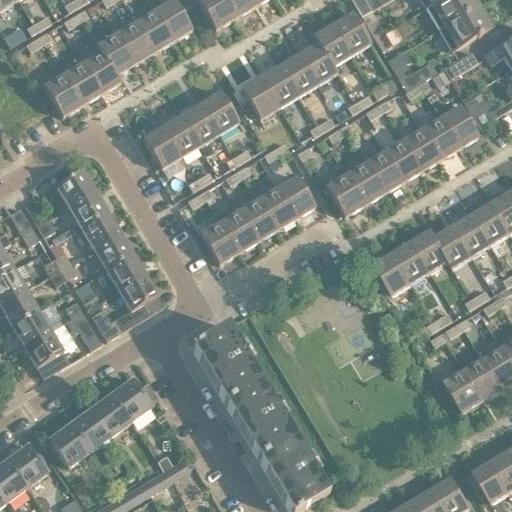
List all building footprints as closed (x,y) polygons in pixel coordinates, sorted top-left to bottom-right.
[(0,0),(0,13),(18,2),(16,0),(0,0)] [(78,9),(88,3),(86,0),(77,0),(74,2),(78,9)] [(105,9),(115,3),(113,0),(104,0),(101,2),(105,9)] [(194,0),(214,33),(234,21),(221,0),(199,0),(198,0),(194,0)] [(221,0),(234,21),(253,9),(247,0),(221,0)] [(247,0),(253,9),(268,0),(247,0)] [(348,0),(360,19),(371,13),(362,0),(348,0)] [(381,7),(376,0),(362,0),(371,13),(381,7)] [(426,0),(430,7),(425,10),(426,11),(443,0),(426,0)] [(443,0),(426,11),(431,20),(436,17),(444,29),(480,7),(478,5),(477,6),(473,0),(443,0)] [(68,15),(78,9),(74,2),(64,8),(68,15)] [(171,45),(191,33),(173,2),(153,14),(171,45)] [(480,37),(491,31),(490,28),(492,27),(486,17),(484,19),(480,11),(482,10),(480,7),(444,29),(451,41),(446,44),(452,54),(476,40),(477,41),(481,38),(480,37)] [(77,26),(88,20),(83,13),(73,19),(77,26)] [(134,25),(152,56),(171,45),(153,14),(134,25)] [(332,28),(350,58),(370,47),(351,16),(332,28)] [(40,32),(50,25),(46,19),(36,25),(40,32)] [(67,32),(77,26),(73,19),(63,25),(67,32)] [(374,41),(383,35),(376,22),(366,28),(374,41)] [(30,38),(40,32),(36,25),(26,31),(30,38)] [(115,36),(133,67),(152,56),(134,25),(115,36)] [(312,39),(316,46),(317,46),(331,70),(332,69),(350,58),(332,28),(312,39)] [(40,48),(50,42),(46,35),(36,41),(40,48)] [(381,54),(391,48),(383,35),(374,41),(381,54)] [(115,78),(116,78),(133,67),(115,36),(95,48),(100,55),(115,78)] [(30,54),(40,48),(36,41),(25,47),(30,54)] [(511,41),(484,58),(490,68),(503,60),(510,72),(511,71),(511,41)] [(317,46),(316,46),(298,57),(316,88),(336,76),(332,69),(331,70),(317,46)] [(100,55),(82,66),(100,97),(120,85),(116,78),(115,78),(100,55)] [(449,82),(477,65),(470,55),(443,71),(449,82)] [(298,57),(279,68),(297,99),(316,88),(298,57)] [(405,94),(436,75),(429,64),(399,83),(405,94)] [(82,66),(63,77),(81,108),(100,97),(82,66)] [(279,68),(260,80),(279,111),(297,99),(279,68)] [(61,120),(81,108),(63,77),(43,89),(61,120)] [(260,80),(240,92),(259,122),(279,111),(260,80)] [(396,90),(392,83),(372,95),(376,102),(396,90)] [(419,97),(429,90),(425,84),(415,90),(419,97)] [(409,103),(419,97),(415,90),(405,96),(409,103)] [(219,95),(200,107),(218,138),(238,126),(219,95)] [(361,111),(371,105),(367,98),(357,104),(361,111)] [(497,119),(502,110),(485,101),(477,106),(473,99),(463,105),(475,124),(478,130),(497,119)] [(379,116),(390,110),(385,103),(375,109),(379,116)] [(351,117),(361,111),(357,104),(347,110),(351,117)] [(218,138),(200,107),(181,118),(199,149),(218,138)] [(369,122),(379,116),(375,109),(365,116),(369,122)] [(457,152),(477,140),(459,109),(439,121),(457,152)] [(180,160),(199,149),(181,118),(162,129),(180,160)] [(324,134),(334,128),(329,121),(319,127),(324,134)] [(439,163),(457,152),(439,121),(420,132),(439,163)] [(341,139),(351,133),(347,126),(337,132),(341,139)] [(313,140),(324,134),(319,127),(309,133),(313,140)] [(180,160),(162,129),(142,141),(160,172),(180,160)] [(331,145),(341,139),(337,132),(327,139),(331,145)] [(420,174),(439,163),(420,132),(401,144),(420,174)] [(401,186),(420,174),(401,144),(382,155),(401,186)] [(280,157),(288,153),(283,146),(276,150),(280,157)] [(263,158),(267,165),(280,157),(276,150),(267,156),(263,158)] [(301,163),(311,157),(307,150),(297,157),(301,163)] [(236,167),(250,159),(246,152),(232,161),(236,167)] [(382,197),(401,186),(382,155),(364,166),(382,197)] [(236,167),(232,161),(226,164),(230,171),(236,167)] [(363,208),(382,197),(364,166),(345,178),(363,208)] [(239,182),(249,176),(245,169),(235,175),(239,182)] [(56,189),(68,210),(94,194),(82,173),(56,189)] [(202,188),(212,182),(208,175),(198,181),(202,188)] [(229,188),(239,182),(235,175),(225,181),(229,188)] [(363,208),(345,178),(325,189),(343,220),(363,208)] [(314,210),(295,179),(276,191),(294,222),(314,210)] [(192,194),(202,188),(198,181),(188,187),(192,194)] [(275,233),(294,222),(276,191),(257,202),(275,233)] [(201,205),(211,199),(207,192),(197,198),(201,205)] [(68,210),(81,231),(107,215),(94,194),(68,210)] [(491,207),(509,237),(511,235),(511,199),(510,195),(491,207)] [(191,211),(201,205),(197,198),(187,204),(191,211)] [(36,229),(47,222),(35,202),(24,208),(36,229)] [(275,233),(257,202),(238,214),(256,245),(275,233)] [(472,218),(490,249),(509,237),(491,207),(472,218)] [(21,239),(31,232),(19,211),(8,218),(21,239)] [(238,256),(256,245),(238,214),(219,225),(238,256)] [(119,236),(107,215),(81,231),(93,252),(119,236)] [(453,229),(472,260),(490,249),(472,218),(453,229)] [(43,240),(54,233),(47,222),(36,229),(43,240)] [(219,225),(199,237),(218,268),(238,256),(219,225)] [(448,265),(452,272),(472,260),(453,229),(435,240),(434,241),(448,265)] [(27,249),(38,243),(31,232),(21,239),(27,249)] [(435,240),(431,233),(411,245),(430,276),(448,265),(434,241),(435,240)] [(93,252),(105,272),(132,257),(119,236),(93,252)] [(430,276),(411,245),(392,257),(410,288),(430,276)] [(0,251),(0,279),(12,272),(0,251)] [(55,261),(53,262),(59,272),(69,266),(63,256),(55,261)] [(105,272),(118,293),(144,278),(132,257),(105,272)] [(392,257),(373,268),(391,299),(410,288),(392,257)] [(53,262),(42,268),(48,279),(59,272),(53,262)] [(59,272),(65,283),(75,276),(69,266),(59,272)] [(12,272),(0,279),(0,307),(25,293),(33,288),(28,279),(20,284),(12,272)] [(65,283),(59,272),(48,279),(55,289),(62,284),(65,283)] [(507,290),(511,286),(511,277),(503,283),(507,290)] [(141,308),(156,299),(144,278),(118,293),(130,314),(109,326),(101,313),(90,319),(105,345),(148,319),(141,308)] [(25,293),(0,307),(0,311),(11,330),(37,314),(25,293)] [(479,307),(489,300),(485,294),(475,300),(479,307)] [(86,312),(97,306),(91,295),(80,302),(86,312)] [(497,312),(507,306),(503,299),(493,305),(497,312)] [(469,313),(479,307),(475,300),(465,306),(469,313)] [(71,322),(81,316),(75,305),(64,311),(71,322)] [(487,318),(497,312),(493,305),(483,311),(487,318)] [(37,314),(11,330),(23,350),(50,334),(37,314)] [(81,316),(71,322),(75,330),(83,343),(84,342),(90,354),(100,347),(81,316)] [(441,329),(452,323),(447,316),(437,322),(441,329)] [(66,336),(75,330),(71,322),(61,327),(66,336)] [(431,335),(441,329),(437,322),(427,328),(431,334),(431,335)] [(460,335),(470,329),(466,322),(455,328),(460,335)] [(427,328),(426,326),(419,331),(420,332),(408,339),(412,346),(431,334),(427,328)] [(449,341),(460,335),(455,328),(445,334),(449,341)] [(224,408),(260,386),(226,329),(190,351),(224,408)] [(50,334),(23,350),(36,371),(62,355),(62,354),(71,348),(60,330),(50,336),(50,334)] [(434,350),(445,344),(441,337),(430,343),(434,350)] [(511,344),(501,351),(511,370),(511,344)] [(500,394),(511,386),(511,370),(501,351),(482,363),(500,394)] [(482,363),(463,374),(482,405),(500,394),(482,363)] [(443,386),(462,417),(482,405),(463,374),(443,386)] [(131,384),(110,399),(129,425),(150,410),(131,384)] [(260,386),(224,408),(257,463),(293,441),(260,386)] [(89,414),(109,440),(129,425),(110,399),(89,414)] [(89,414),(69,429),(88,455),(109,440),(89,414)] [(48,443),(67,470),(88,455),(69,429),(48,443)] [(293,441),(257,463),(286,511),(303,511),(327,498),(293,441)] [(6,464),(26,491),(52,471),(40,455),(34,459),(27,449),(6,464)] [(491,465),(510,495),(511,493),(511,456),(510,453),(491,465)] [(178,480),(188,474),(187,471),(193,468),(188,459),(181,462),(182,463),(171,469),(178,480)] [(6,464),(0,468),(0,498),(5,506),(26,491),(6,464)] [(491,465),(471,476),(490,507),(510,495),(491,465)] [(162,475),(160,476),(167,487),(178,480),(171,469),(162,475)] [(156,493),(167,487),(160,476),(149,482),(156,493)] [(451,481),(431,493),(442,511),(468,511),(470,511),(451,481)] [(138,489),(145,500),(156,493),(149,482),(138,489)] [(134,506),(145,500),(138,489),(127,496),(134,506)] [(412,504),(417,511),(442,511),(431,493),(412,504)] [(122,511),(124,511),(134,506),(127,496),(117,502),(122,511)] [(108,511),(122,511),(117,502),(106,508),(108,511)]
